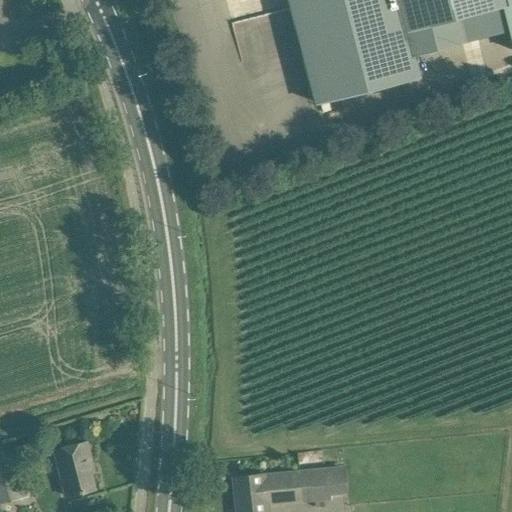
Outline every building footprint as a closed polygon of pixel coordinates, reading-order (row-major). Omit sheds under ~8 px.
[(511,0),(292,0),(294,6),(294,8),(319,103),(419,77),(413,55),(464,42),(511,29),(511,0)] [(0,466),(0,502),(28,496),(20,465),(56,454),(53,438),(15,449),(18,462),(0,466)] [(89,441),(66,447),(58,449),(68,495),(95,488),(88,460),(93,459),(89,441)] [(305,501),(332,498),(329,468),(302,471),(305,501)] [(234,477),(237,511),(268,511),(267,504),(305,501),(302,471),(264,475),(264,474),(234,477)]
